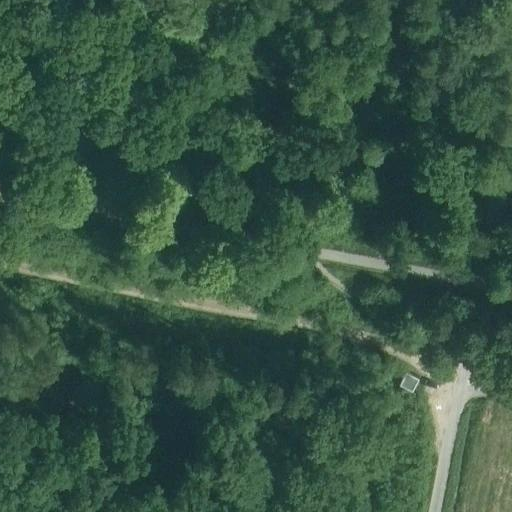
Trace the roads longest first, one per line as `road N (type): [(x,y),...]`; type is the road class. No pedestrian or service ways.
road 1 (track): [(0,261),(395,340),(461,384)]
road 2 (unclassified): [(511,103),(461,384)]
road 3 (unclassified): [(461,384),(436,511)]
